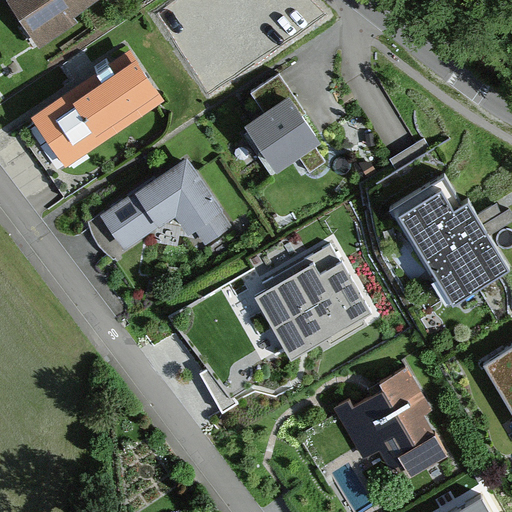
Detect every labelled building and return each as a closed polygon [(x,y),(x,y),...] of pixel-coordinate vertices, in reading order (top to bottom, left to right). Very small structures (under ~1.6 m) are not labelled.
[(0,0),(0,3),(28,45),(96,0),(0,0)] [(155,97),(124,52),(25,120),(56,165),(155,97)] [(276,62),(238,91),(253,110),(233,125),(270,174),(316,139),(296,112),(307,103),(276,62)] [(181,162),(99,220),(123,253),(171,220),(195,254),(229,230),(181,162)] [(511,258),(456,166),(399,200),(456,295),(511,261),(511,258)] [(331,248),(238,298),(269,355),(298,339),(307,354),(370,320),(331,248)] [(511,335),(481,354),(511,404),(511,335)] [(403,373),(336,411),(361,455),(377,445),(394,475),(437,451),(416,415),(424,411),(403,373)] [(482,511),(476,501),(457,511),(482,511)]
